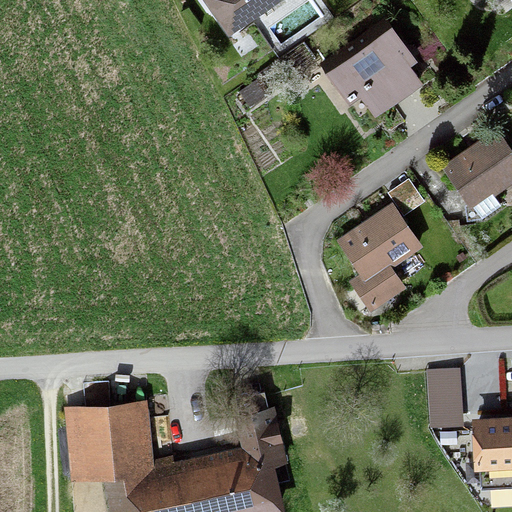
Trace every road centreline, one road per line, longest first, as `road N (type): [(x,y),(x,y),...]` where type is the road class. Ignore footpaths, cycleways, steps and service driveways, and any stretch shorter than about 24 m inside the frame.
road 1 (residential): [(340,348),(310,264),(316,224),(511,80)]
road 2 (track): [(0,370),(340,348)]
road 3 (track): [(54,369),(53,511)]
road 4 (residential): [(440,342),(450,299),(511,249)]
